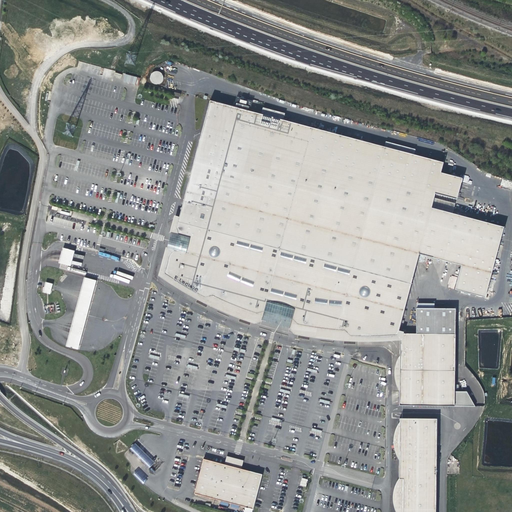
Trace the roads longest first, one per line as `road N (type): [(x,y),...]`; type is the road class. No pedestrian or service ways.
road 1 (motorway): [(169,0),(293,50),(511,112)]
road 2 (motorway): [(511,99),(367,61),(200,0)]
road 3 (unclassified): [(18,379),(25,333),(20,282),(42,154),(0,92)]
road 4 (primary): [(102,481),(91,463),(0,395)]
